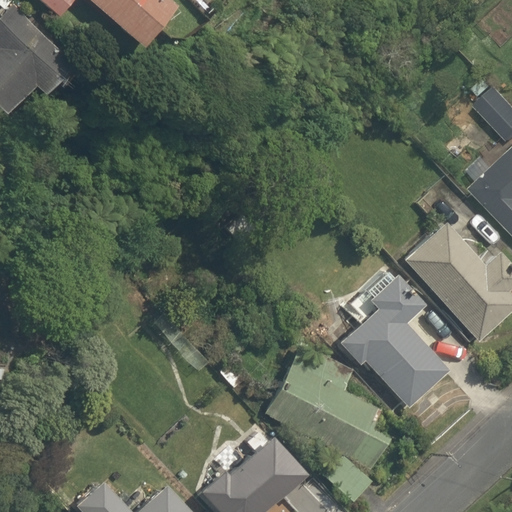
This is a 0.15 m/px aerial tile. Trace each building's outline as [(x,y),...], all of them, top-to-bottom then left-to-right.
[(33,0),(53,17),(68,0),(33,0)] [(83,0),(138,48),(174,6),(167,0),(83,0)] [(0,106),(24,84),(32,92),(63,63),(6,4),(0,10),(0,106)] [(475,106),(508,141),(511,137),(511,104),(495,87),(475,106)] [(511,151),(472,189),(511,231),(511,151)] [(397,258),(474,342),(511,306),(511,301),(503,291),(511,283),(511,271),(493,251),(477,266),(437,222),(397,258)] [(404,407),(441,369),(396,324),(418,303),(388,274),(385,277),(379,271),(346,304),(358,315),(331,342),(354,365),(358,361),(404,407)] [(262,289),(254,281),(239,295),(247,303),(262,289)] [(230,388),(243,376),(227,359),(241,345),(226,330),(204,352),(217,365),(212,369),(230,388)] [(260,413),(367,469),(383,437),(366,428),(376,408),(338,389),(349,369),(296,342),(260,413)] [(195,491),(214,511),(261,511),(302,474),(265,435),(224,474),(219,469),(195,491)] [(318,475),(348,503),(367,482),(337,455),(318,475)] [(67,505),(73,511),(186,511),(158,482),(127,511),(126,511),(95,479),(67,505)]
